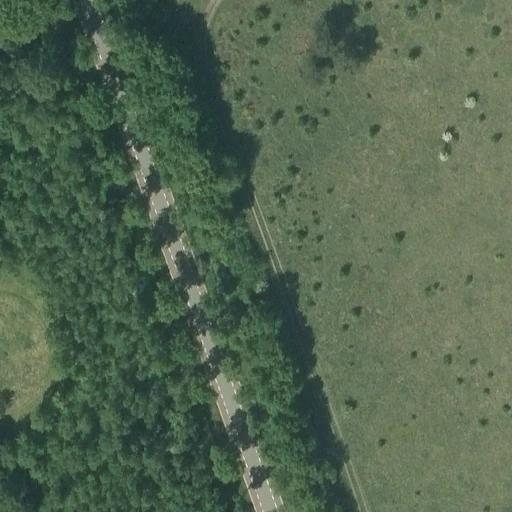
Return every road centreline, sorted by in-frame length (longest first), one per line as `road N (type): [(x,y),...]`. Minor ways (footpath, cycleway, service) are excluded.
road 1 (secondary): [(269,511),(86,0)]
road 2 (track): [(364,511),(209,93),(197,34),(204,0)]
